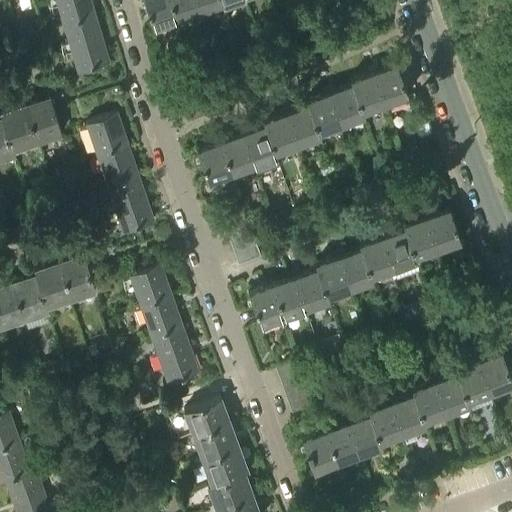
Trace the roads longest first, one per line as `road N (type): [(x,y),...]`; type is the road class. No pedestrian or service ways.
road 1 (residential): [(299,511),(121,0)]
road 2 (residential): [(497,219),(412,0)]
